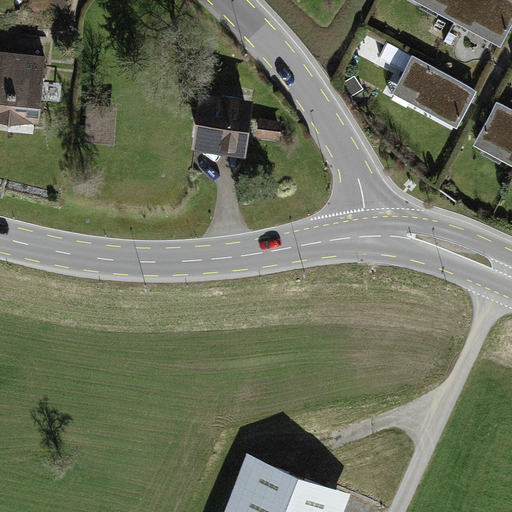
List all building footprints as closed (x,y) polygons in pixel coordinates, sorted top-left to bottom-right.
[(456,18),(465,0),(436,0),(443,4),(440,9),(456,18)] [(511,19),(511,0),(465,0),(456,18),(472,27),(475,20),(503,36),(511,19)] [(475,89),(386,42),(379,56),(405,69),(398,81),(415,90),(410,99),(456,123),(475,89)] [(0,112),(9,113),(16,52),(0,51),(0,112)] [(45,55),(16,52),(9,113),(37,116),(41,82),(42,82),(45,55)] [(245,105),(206,99),(200,138),(239,144),(245,105)] [(511,160),(511,108),(497,100),(478,135),(506,150),(503,156),(511,160)] [(112,107),(90,106),(89,124),(111,126),(112,107)] [(277,123),(262,121),(260,133),(276,135),(277,123)] [(264,463),(245,511),(320,511),(330,488),(264,463)]
